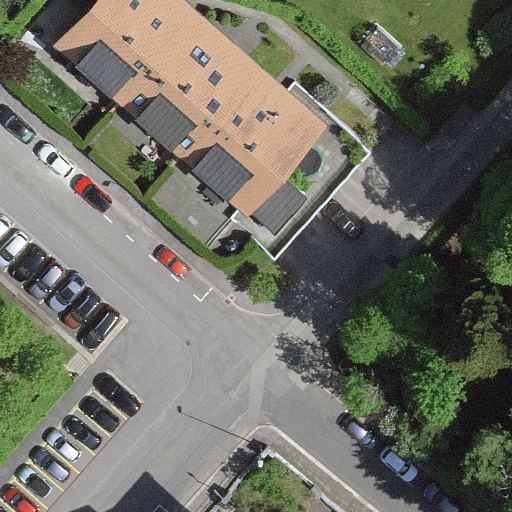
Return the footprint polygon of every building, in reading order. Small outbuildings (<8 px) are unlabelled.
[(85,0),(54,35),(117,92),(197,3),(193,0),(85,0)] [(197,3),(117,92),(179,146),(258,57),(197,3)] [(258,57),(179,146),(246,206),(326,117),(290,85),(258,57)] [(326,117),(246,206),(235,219),(257,238),(275,254),(370,146),(295,79),(290,85),(326,117)] [(267,442),(250,462),(288,495),(291,492),(305,475),(267,442)] [(270,511),(273,511),(288,495),(250,462),(234,480),(270,511)]
